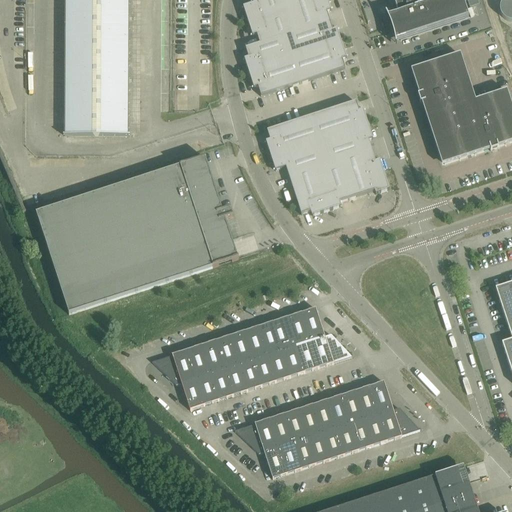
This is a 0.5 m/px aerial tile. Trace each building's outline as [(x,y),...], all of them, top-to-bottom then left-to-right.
[(66,0),(65,137),(128,138),(128,0),(66,0)] [(333,32),(327,14),(331,13),(327,0),(254,0),(256,5),(243,9),(253,38),(257,37),(260,46),(246,50),(249,60),(244,61),(254,90),(258,89),(261,98),(346,71),(342,61),(347,60),(340,41),(337,31),(333,32)] [(393,0),(398,15),(387,18),(391,27),(393,35),(395,43),(401,42),(469,19),(462,0),(393,0)] [(460,56),(437,64),(436,64),(411,72),(419,97),(418,97),(421,105),(422,105),(442,167),(490,152),(491,153),(499,150),(498,149),(511,144),(511,108),(507,93),(476,103),(460,56)] [(376,164),(372,153),(369,142),(373,141),(370,131),(363,112),(359,113),(356,104),(267,132),(270,142),(266,143),(276,172),(286,169),(301,217),(311,213),(312,218),(341,208),(340,204),(375,193),(376,196),(389,191),(380,162),(376,164)] [(231,240),(225,222),(234,219),(233,217),(233,218),(231,212),(232,212),(231,211),(223,214),(217,195),(217,193),(216,194),(206,162),(206,161),(206,160),(36,215),(69,316),(239,261),(239,260),(238,260),(232,242),(232,241),(232,240),(231,240)] [(511,284),(496,290),(511,340),(511,341),(502,345),(511,375),(511,284)] [(334,365),(352,359),(331,337),(325,339),(316,311),(172,357),(173,358),(153,365),(177,387),(182,386),(190,412),(334,366),(334,365)] [(420,432),(400,410),(393,412),(384,384),(255,426),(255,427),(235,433),(259,456),(264,455),(273,481),(402,439),(402,438),(420,432)] [(468,511),(460,487),(442,493),(437,478),(331,511),(468,511)]
